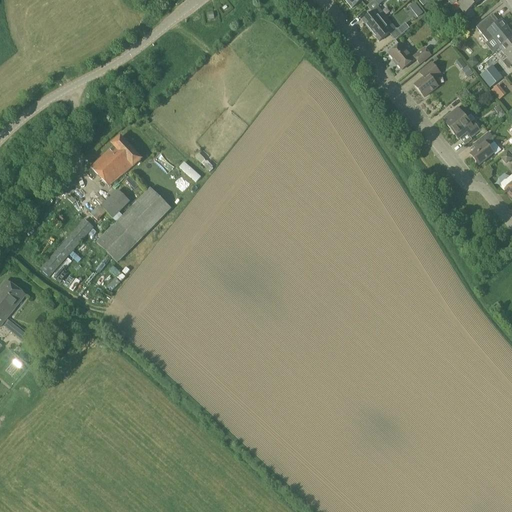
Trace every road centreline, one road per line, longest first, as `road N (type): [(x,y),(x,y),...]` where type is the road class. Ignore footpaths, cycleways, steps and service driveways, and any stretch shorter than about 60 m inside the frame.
road 1 (residential): [(511,213),(465,172),(325,0)]
road 2 (unclassified): [(0,140),(198,0)]
